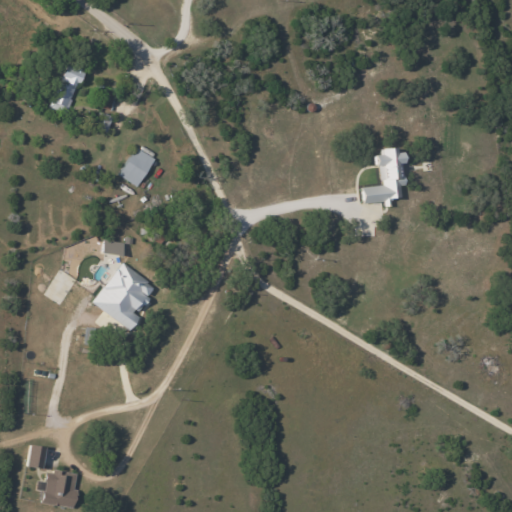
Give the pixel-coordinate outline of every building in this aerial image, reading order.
[(47,107),(63,113),(78,72),(62,67),(47,107)] [(98,107),(107,110),(111,96),(102,94),(98,107)] [(115,175),(133,186),(151,159),(133,147),(115,175)] [(358,187),(360,204),(387,201),(387,198),(398,197),(397,185),(401,185),(397,148),(378,149),(378,154),(374,154),(377,185),(358,187)] [(89,302),(126,329),(136,317),(129,312),(139,298),(141,299),(151,286),(118,262),(89,302)] [(41,446),(25,445),(23,466),(39,468),(41,446)] [(70,507),(73,489),(71,489),(73,473),(44,469),(42,481),(35,480),(34,489),(40,490),(38,503),(70,507)]
